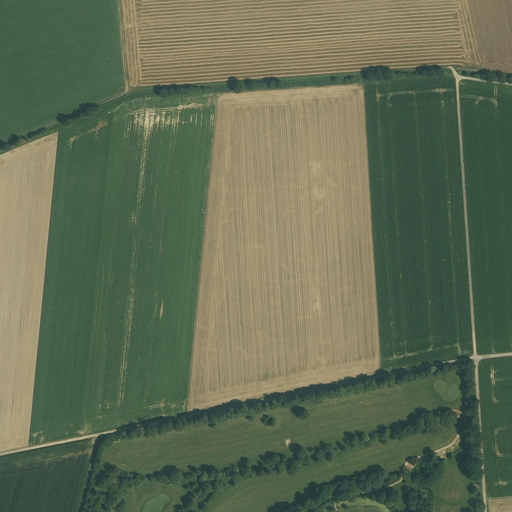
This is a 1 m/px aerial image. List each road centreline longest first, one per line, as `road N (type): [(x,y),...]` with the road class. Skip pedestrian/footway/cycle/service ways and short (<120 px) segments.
road 1 (track): [(0,157),(139,99),(459,77)]
road 2 (track): [(0,149),(141,92),(455,70)]
road 3 (track): [(476,358),(104,438)]
road 4 (track): [(476,358),(460,79)]
road 5 (track): [(486,511),(476,358)]
